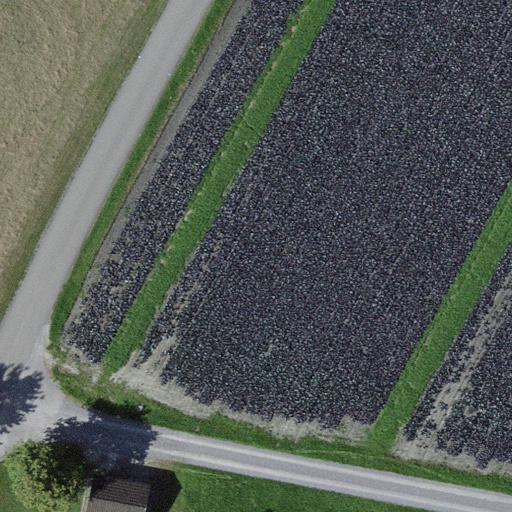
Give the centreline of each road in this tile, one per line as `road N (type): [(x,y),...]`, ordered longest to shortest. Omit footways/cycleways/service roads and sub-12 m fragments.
road 1 (track): [(511,500),(0,402)]
road 2 (unclassified): [(217,0),(0,399)]
